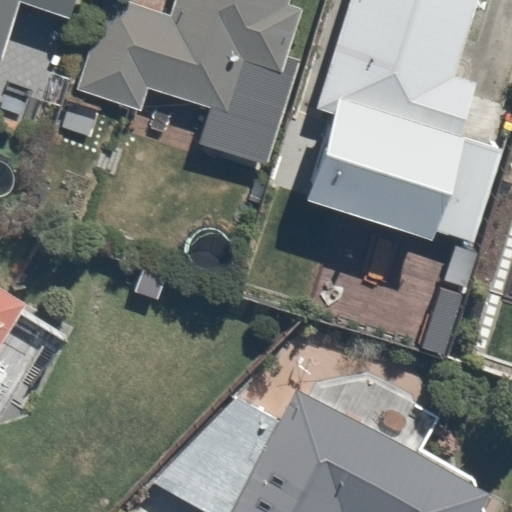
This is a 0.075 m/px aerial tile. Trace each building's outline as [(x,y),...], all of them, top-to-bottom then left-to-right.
[(0,0),(0,63),(22,0),(31,0),(82,18),(88,0),(0,0)] [(285,0),(170,0),(169,5),(152,0),(103,0),(75,89),(138,109),(146,85),(212,106),(199,146),(266,169),(313,25),(281,15),(285,0)] [(480,0),(346,0),(313,107),(334,114),(308,197),(480,250),(511,146),(511,130),(480,120),(494,74),(461,64),(480,0)] [(0,433),(2,435),(55,342),(15,319),(31,290),(0,272),(0,433)] [(476,511),(488,490),(293,388),(278,416),(231,392),(149,483),(204,511),(476,511)]
